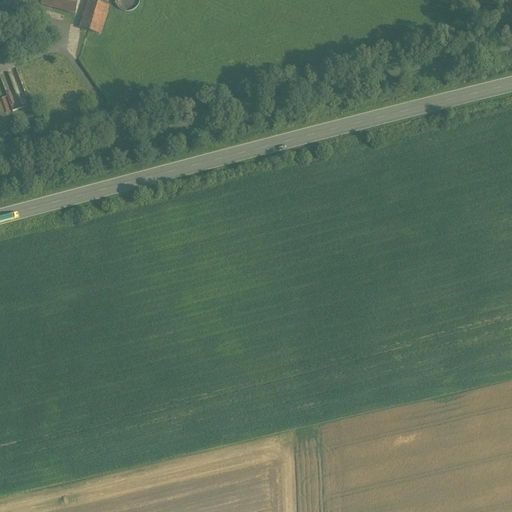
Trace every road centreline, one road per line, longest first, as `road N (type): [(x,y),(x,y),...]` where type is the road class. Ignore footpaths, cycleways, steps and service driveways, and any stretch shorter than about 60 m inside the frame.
road 1 (unclassified): [(511,49),(278,100),(0,185)]
road 2 (primary): [(511,84),(0,217)]
